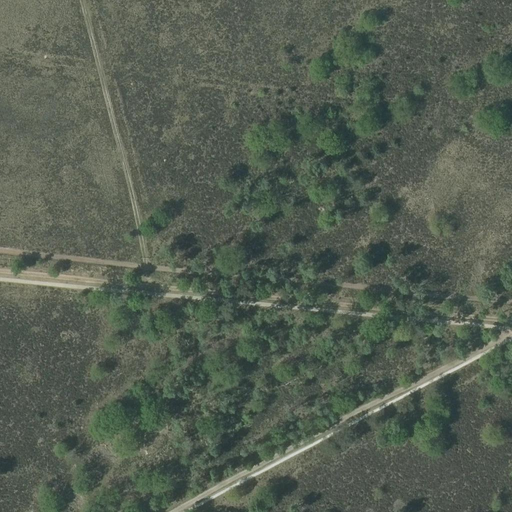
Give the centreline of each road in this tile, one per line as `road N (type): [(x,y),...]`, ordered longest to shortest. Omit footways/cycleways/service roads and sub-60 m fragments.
road 1 (unknown): [(0,251),(511,308)]
road 2 (track): [(0,272),(511,323)]
road 3 (track): [(511,332),(173,511)]
